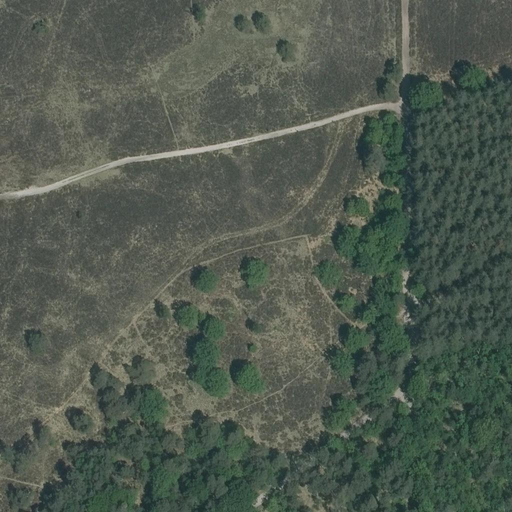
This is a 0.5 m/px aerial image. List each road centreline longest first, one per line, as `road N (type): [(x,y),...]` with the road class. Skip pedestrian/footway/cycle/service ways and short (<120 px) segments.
road 1 (track): [(405,99),(308,127),(132,158),(54,188),(0,196)]
road 2 (track): [(405,99),(415,511)]
road 3 (track): [(411,396),(257,511)]
